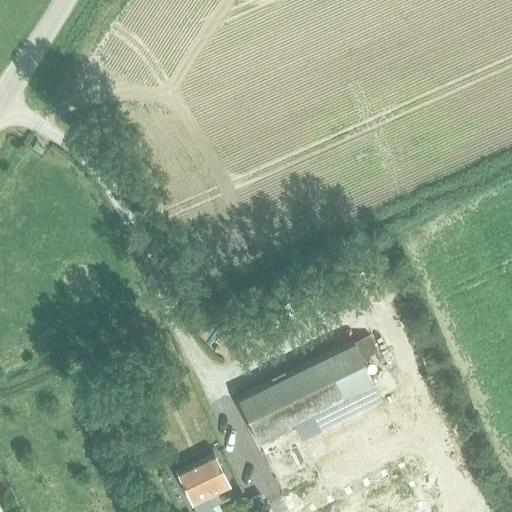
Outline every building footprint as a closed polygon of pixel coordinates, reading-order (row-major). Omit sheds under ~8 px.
[(32,148),(40,154),(44,150),(36,144),(32,148)] [(362,360),(378,352),(369,335),(353,343),(352,340),(236,397),(259,445),(375,388),(362,360)] [(333,442),(376,409),(366,395),(322,428),(333,442)] [(176,471),(193,506),(230,487),(214,453),(176,471)] [(283,494),(291,511),(327,511),(312,480),(283,494)]
